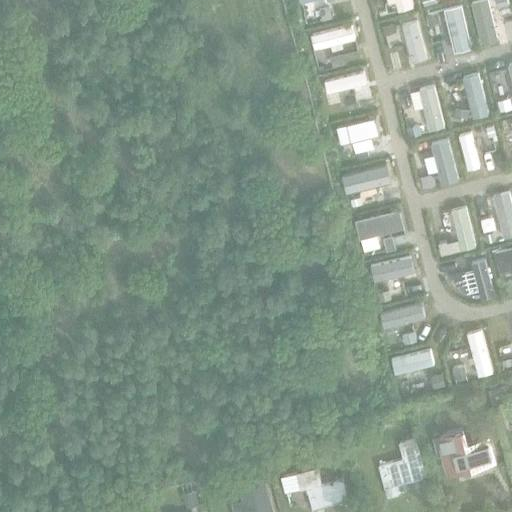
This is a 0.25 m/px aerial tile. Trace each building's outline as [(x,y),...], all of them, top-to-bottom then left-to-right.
[(413,5),(411,0),(393,0),(396,10),(413,5)] [(496,37),(486,0),(471,0),(470,1),(481,41),(496,37)] [(471,45),(460,2),(443,6),(454,49),(471,45)] [(426,57),(416,19),(402,23),(412,61),(426,57)] [(315,47),(355,37),(351,23),(311,33),(315,47)] [(327,91),(366,82),(363,70),(324,79),(327,91)] [(488,111),(478,73),(461,77),(471,115),(488,111)] [(443,125),(433,84),(417,88),(428,129),(443,125)] [(340,140),(380,129),(376,113),(336,123),(340,140)] [(477,164),(468,131),(457,134),(466,167),(477,164)] [(457,178),(446,137),(429,141),(441,182),(457,178)] [(388,158),(346,170),(350,187),(393,175),(388,158)] [(511,233),(511,193),(511,190),(495,194),(505,235),(511,233)] [(467,204),(452,208),(462,247),(477,244),(467,204)] [(400,206),(356,217),(361,235),(405,224),(400,206)] [(511,245),(493,250),(498,269),(511,265),(511,245)] [(412,253),(373,263),(376,275),(415,265),(412,253)] [(484,256),(469,261),(480,297),(495,293),(484,256)] [(419,303),(380,313),(383,325),(422,315),(419,303)] [(481,329),(466,333),(477,375),(492,371),(481,329)] [(430,351),(391,361),(394,373),(433,363),(430,351)] [(487,437),(465,443),(462,430),(439,436),(443,450),(453,448),(460,475),(470,473),(468,466),(493,459),(487,437)] [(378,464),(386,493),(397,490),(395,483),(419,477),(413,454),(378,464)] [(341,477),(322,482),(318,465),(296,471),(301,489),(307,487),(313,511),(324,511),(323,505),(347,499),(341,477)] [(272,511),(263,479),(241,485),(245,500),(233,504),(235,511),(272,511)] [(196,488),(182,492),(186,505),(200,501),(196,488)]
